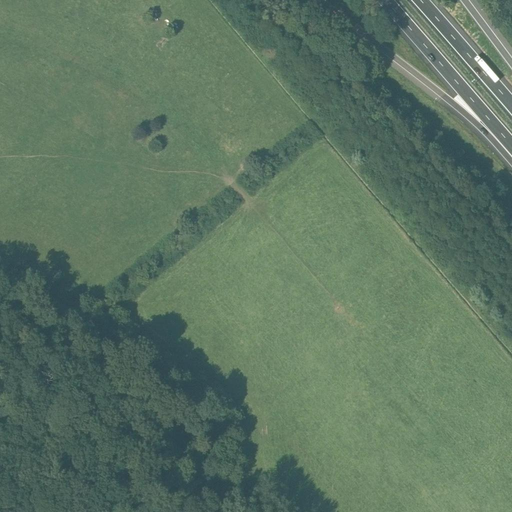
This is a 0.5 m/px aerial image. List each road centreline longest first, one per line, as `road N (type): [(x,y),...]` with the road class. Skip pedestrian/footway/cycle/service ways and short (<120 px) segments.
road 1 (trunk): [(318,0),(511,149)]
road 2 (trunk): [(384,0),(511,145)]
road 3 (trunk): [(511,106),(420,0)]
